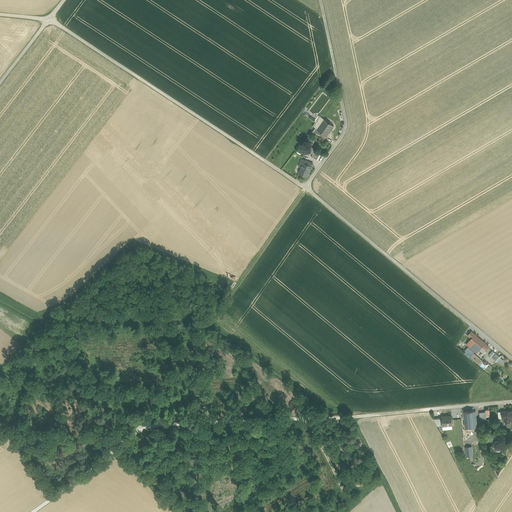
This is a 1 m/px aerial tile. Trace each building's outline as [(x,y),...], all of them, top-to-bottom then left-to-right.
[(334,127),(325,120),(318,130),(326,136),(330,130),(331,130),(334,127)] [(308,152),(312,154),(311,157),(316,159),(320,151),(310,147),(308,152)] [(298,173),(307,177),(312,167),(304,163),(298,173)] [(489,347),(471,331),(468,335),(471,339),(469,341),(466,344),(477,354),(479,350),(482,348),(485,351),(489,347)] [(473,352),(468,347),(465,351),(470,356),(471,355),(475,359),(477,361),(478,360),(480,362),(481,360),(474,354),(473,355),(472,354),(473,352)] [(501,364),(504,359),(491,351),(488,355),(501,364)] [(476,411),(464,412),(465,428),(477,427),(476,411)] [(511,420),(511,411),(502,411),(503,421),(511,420)] [(451,416),(441,417),(442,426),(452,425),(451,416)]
